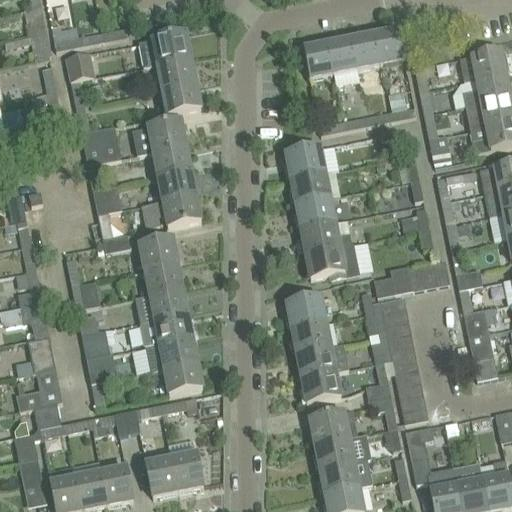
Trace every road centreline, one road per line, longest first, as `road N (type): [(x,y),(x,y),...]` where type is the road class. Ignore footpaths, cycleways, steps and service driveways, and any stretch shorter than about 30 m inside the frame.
road 1 (residential): [(247,511),(245,57),(263,25)]
road 2 (residential): [(263,25),(394,0)]
